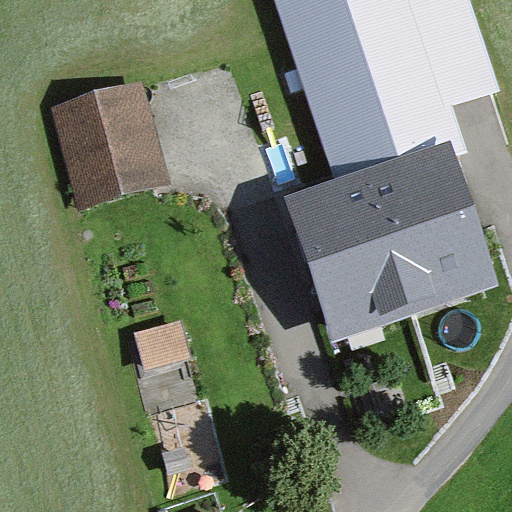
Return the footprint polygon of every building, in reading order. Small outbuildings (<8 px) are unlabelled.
[(469,0),(275,0),(335,182),(453,143),(464,140),(453,106),(500,91),(469,0)] [(59,111),(81,201),(166,180),(144,90),(59,111)] [(285,198),(333,342),(500,287),(453,143),(335,182),(285,198)] [(180,321),(135,334),(145,370),(190,358),(180,321)] [(168,443),(179,493),(230,482),(219,432),(168,443)]
